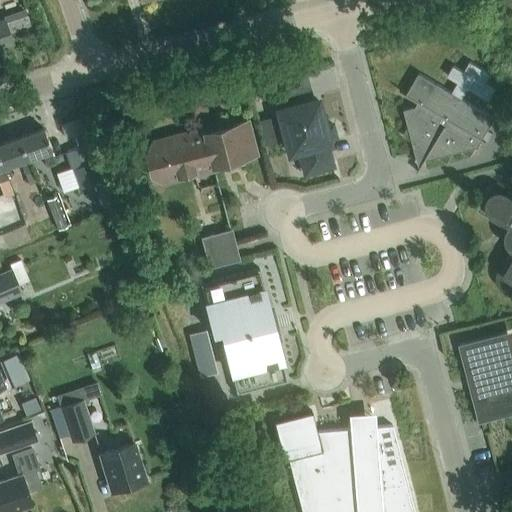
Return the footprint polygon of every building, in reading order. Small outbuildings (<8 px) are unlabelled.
[(0,45),(13,41),(5,17),(0,19),(0,45)] [(272,77),(277,98),(311,90),(306,69),(272,77)] [(418,73),(406,94),(399,90),(399,91),(418,102),(415,107),(414,106),(404,109),(408,126),(403,136),(412,141),(416,155),(417,155),(424,159),(417,171),(417,172),(425,160),(438,156),(447,162),(453,153),(461,150),(470,156),(475,147),(479,146),(479,145),(482,139),(485,141),(486,140),(482,138),(494,118),(418,73)] [(187,98),(191,114),(207,110),(203,94),(187,98)] [(298,149),(304,172),(332,165),(326,142),(328,141),(327,138),(335,136),(331,123),(324,125),(317,99),(278,109),(289,152),(298,149)] [(184,132),(171,136),(172,140),(153,145),(148,154),(153,173),(161,178),(177,174),(178,178),(195,174),(194,170),(223,162),(224,166),(240,162),(239,158),(255,153),(247,120),(231,125),(230,120),(213,125),(214,129),(185,136),(184,132)] [(43,127),(18,137),(26,159),(28,158),(42,153),(46,165),(55,162),(50,150),(51,150),(43,127)] [(100,178),(83,130),(73,134),(78,146),(64,150),(77,187),(94,181),(102,204),(112,201),(104,177),(100,178)] [(0,164),(1,168),(4,167),(20,161),(24,173),(32,170),(28,158),(26,159),(18,137),(0,142),(0,164)] [(0,181),(8,179),(4,167),(1,168),(0,164),(0,181)] [(510,243),(511,244),(511,252),(502,270),(500,274),(500,279),(502,283),(505,287),(509,289),(511,289),(511,199),(490,186),(476,209),(510,229),(509,236),(510,243)] [(45,198),(47,202),(53,216),(58,228),(67,225),(54,194),(45,198)] [(232,228),(200,236),(208,267),(240,259),(232,228)] [(11,267),(0,271),(0,301),(22,292),(11,267)] [(236,392),(287,379),(259,268),(200,283),(213,332),(220,330),(236,392)] [(482,416),(511,408),(511,355),(507,336),(464,347),(470,368),(468,368),(475,397),(477,396),(482,416)] [(95,433),(83,397),(59,405),(71,441),(95,433)] [(375,426),(317,430),(312,410),(274,420),(283,458),(288,457),(302,511),(404,511),(404,509),(398,509),(397,499),(373,500),(368,438),(376,438),(375,426)] [(0,452),(37,440),(30,419),(0,429),(0,452)] [(430,511),(407,422),(406,423),(406,419),(395,420),(396,423),(392,424),(392,423),(375,425),(375,426),(376,438),(368,438),(373,500),(397,499),(398,509),(404,509),(404,511),(430,511)] [(112,490),(145,480),(133,441),(100,452),(112,490)] [(0,511),(6,511),(31,504),(26,489),(41,484),(35,469),(40,467),(33,446),(13,452),(20,474),(0,480),(0,511)]
